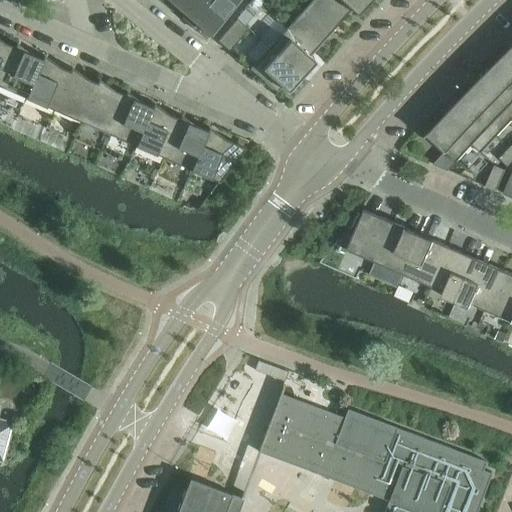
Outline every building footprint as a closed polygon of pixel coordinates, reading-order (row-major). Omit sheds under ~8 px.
[(186,14),(182,19),(189,25),(211,0),(180,0),(176,6),(186,14)] [(197,32),(201,27),(211,36),(241,0),(211,0),(189,25),(197,32)] [(251,0),(244,9),(253,16),(265,2),(261,0),(251,0)] [(311,0),(287,27),(314,51),(347,15),(330,0),(311,0)] [(352,10),(357,15),(370,0),(330,0),(347,15),(352,10)] [(217,41),(229,51),(248,29),(236,18),(217,41)] [(315,62),(309,57),(314,51),(287,27),(269,48),(302,77),(315,62)] [(14,47),(5,43),(0,39),(0,82),(15,47),(14,47)] [(43,59),(42,59),(32,55),(16,43),(14,47),(15,47),(0,82),(0,86),(26,98),(43,59)] [(282,87),(288,92),(302,77),(269,48),(250,69),(277,93),(282,87)] [(511,54),(508,51),(492,67),(511,87),(511,54)] [(60,67),(44,55),(42,59),(43,59),(26,98),(54,110),(70,71),(69,71),(60,67)] [(97,83),(87,79),(71,67),(69,71),(70,71),(54,110),(81,122),(97,83)] [(511,87),(492,67),(475,84),(511,119),(511,87)] [(125,95),(124,95),(115,91),(99,79),(97,83),(81,122),(109,134),(125,95)] [(511,119),(475,84),(459,100),(497,136),(511,120),(511,119)] [(152,107),(142,103),(126,91),(124,95),(125,95),(109,134),(136,146),(152,107)] [(459,100),(443,117),(472,145),(481,153),(497,136),(459,100)] [(180,119),(179,119),(170,115),(154,103),(152,107),(136,146),(164,158),(180,119)] [(207,131),(197,127),(181,115),(179,119),(180,119),(164,158),(191,170),(207,131)] [(434,163),(429,161),(429,162),(448,171),(456,162),(457,162),(472,145),(443,117),(427,135),(445,152),(434,163)] [(220,182),(246,148),(225,139),(209,127),(207,131),(191,170),(220,182)] [(500,157),(509,165),(511,161),(511,150),(509,148),(500,157)] [(505,170),(495,166),(485,187),(496,192),(505,170)] [(511,173),(503,194),(511,198),(511,173)] [(334,245),(335,245),(336,244),(375,262),(393,222),(364,209),(354,232),(348,230),(349,228),(348,227),(334,245)] [(402,231),(403,228),(405,229),(406,227),(393,222),(375,262),(403,274),(418,238),(402,231)] [(435,240),(434,241),(436,242),(434,245),(418,238),(403,274),(430,286),(448,246),(435,240)] [(444,292),(442,296),(456,302),(473,262),(457,255),(458,252),(460,253),(461,251),(448,246),(430,286),(444,292)] [(470,308),(472,304),(478,306),(474,316),(474,320),(480,323),(485,310),(503,270),(490,264),(489,265),(491,266),(489,269),(473,262),(456,302),(470,308)] [(511,279),(511,273),(503,270),(485,310),(511,321),(511,279)] [(284,374),(253,371),(251,381),(283,384),(284,374)] [(486,463),(487,462),(397,428),(347,409),(344,418),(281,394),(285,385),(283,385),(258,451),(388,501),(384,511),(476,511),(491,472),(490,472),(490,473),(483,470),(485,463),(486,463)] [(0,459),(1,460),(7,440),(11,424),(0,421),(0,459)] [(236,511),(244,493),(242,492),(240,498),(189,479),(176,511),(236,511)]
